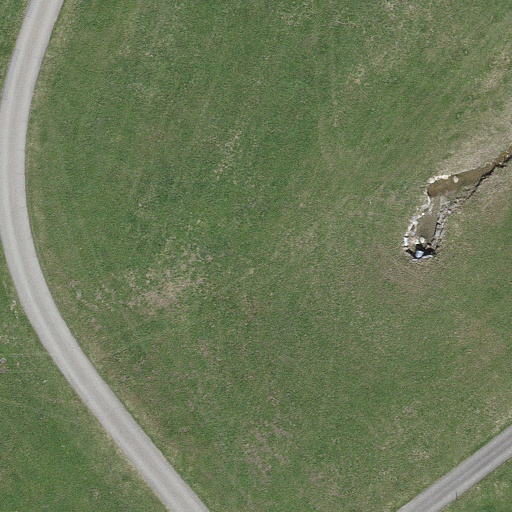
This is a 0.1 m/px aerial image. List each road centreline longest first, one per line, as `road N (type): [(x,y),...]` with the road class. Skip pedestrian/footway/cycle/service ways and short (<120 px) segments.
road 1 (unclassified): [(46,0),(8,140),(24,284),(192,511)]
road 2 (residential): [(394,511),(511,418)]
